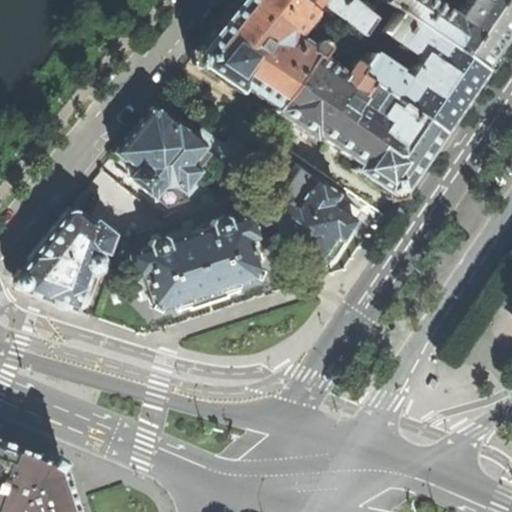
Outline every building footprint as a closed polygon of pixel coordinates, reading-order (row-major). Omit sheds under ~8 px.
[(236,0),(232,6),(189,58),(236,90),(240,85),(273,106),(309,53),(315,56),(316,55),(321,47),(320,42),(317,40),(312,42),(308,46),(294,36),(295,31),(312,13),(308,9),(296,0),(236,0)] [(296,0),(308,9),(315,2),(353,33),(356,34),(358,30),(369,15),(350,0),(296,0)] [(504,33),(511,21),(511,0),(464,0),(457,11),(457,13),(458,14),(456,17),(445,20),(442,18),(444,14),(444,11),(427,0),(378,0),(378,1),(480,70),(504,33)] [(461,97),(480,70),(378,1),(369,15),(358,30),(374,42),(380,33),(400,46),(394,54),(411,65),(402,77),(394,79),(393,71),(365,53),(356,66),(352,73),(438,131),(461,97)] [(331,66),(316,55),(315,56),(309,53),(273,106),(274,107),(271,111),(309,137),(313,132),(356,163),(352,169),(393,197),(418,160),(438,131),(352,73),(356,66),(342,56),(338,55),(331,66)] [(132,129),(112,153),(134,171),(129,177),(153,196),(154,195),(166,204),(184,198),(181,190),(197,171),(195,169),(208,154),(232,172),(243,163),(246,160),(198,126),(190,136),(172,121),(171,123),(150,106),(132,129)] [(292,240),(280,259),(301,273),(313,255),(318,258),(327,246),(334,236),(340,240),(343,236),(344,237),(352,225),(351,224),(354,220),(330,204),(337,195),(317,182),(317,183),(296,169),(277,196),(280,198),(268,215),(269,221),(292,238),(291,239),(292,240)] [(53,302),(74,310),(81,287),(91,290),(100,263),(96,254),(97,251),(102,253),(108,233),(93,221),(89,224),(68,208),(13,276),(18,290),(53,302)] [(187,298),(190,308),(228,296),(225,286),(233,284),(251,278),(257,269),(247,239),(256,237),(249,215),(226,222),(225,219),(221,217),(211,220),(209,223),(210,226),(203,229),(201,224),(186,229),(185,228),(168,233),(170,240),(165,242),(164,238),(160,236),(150,239),(148,243),(149,246),(126,254),(133,275),(141,273),(150,302),(159,307),(182,300),(187,298)] [(0,482),(12,447),(0,442),(0,482)] [(72,511),(57,463),(12,447),(0,482),(0,511),(72,511)]
